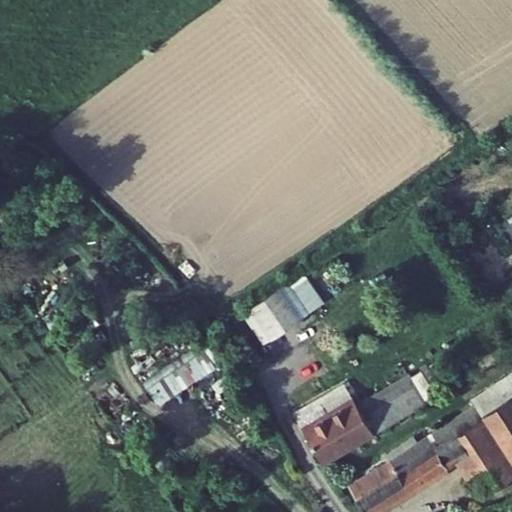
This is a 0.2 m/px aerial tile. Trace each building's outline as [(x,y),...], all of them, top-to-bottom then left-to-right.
[(260,343),(306,320),(288,286),(243,309),(260,343)] [(157,403),(209,374),(198,353),(145,382),(157,403)] [(411,378),(359,408),(362,413),(413,382),(411,378)] [(297,427),(321,466),(426,403),(413,382),(362,413),(359,408),(354,399),(338,409),(335,404),(297,427)] [(335,404),(338,409),(354,399),(351,394),(335,404)] [(511,398),(485,414),(511,457),(511,398)] [(343,490),(356,511),(377,511),(465,459),(471,471),(480,466),(493,488),(511,477),(511,457),(485,414),(471,423),(476,432),(451,447),(402,476),(393,460),(343,490)] [(393,460),(402,476),(451,447),(441,430),(393,460)] [(466,473),(480,496),(493,488),(480,466),(471,471),(466,473)]
